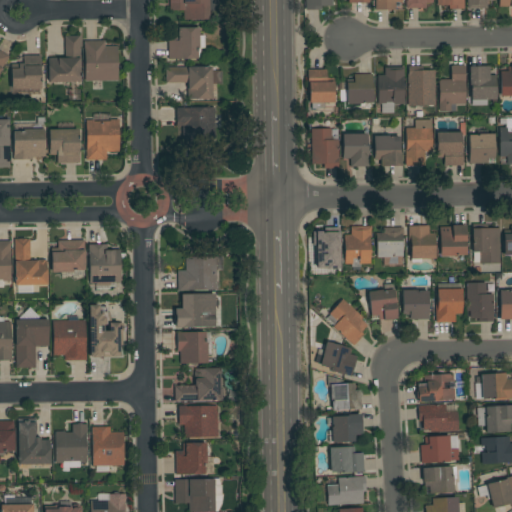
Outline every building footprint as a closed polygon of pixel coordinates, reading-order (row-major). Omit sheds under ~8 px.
[(217,0),(217,6),(214,6),(214,11),(209,11),(209,19),(183,20),(183,10),(169,11),(169,0),(217,0)] [(332,0),(332,6),(321,6),(321,10),(305,10),(305,0),(332,0)] [(401,0),(402,2),(395,2),(395,10),(375,10),(375,0),(401,0)] [(432,0),(432,3),(426,3),(426,8),(405,8),(405,0),(432,0)] [(463,0),(464,9),(448,9),(448,6),(437,6),(436,0),(463,0)] [(487,0),(487,8),(467,9),(467,0),(487,0)] [(511,0),(511,7),(510,8),(510,6),(498,6),(498,0),(511,0)] [(168,36),(175,35),(175,28),(198,28),(199,48),(197,48),(197,59),(168,59),(168,36)] [(48,58),(65,58),(64,36),(80,36),(81,82),(49,82),(48,58)] [(105,41),(105,47),(117,46),(117,50),(122,50),(122,68),(118,68),(118,81),(85,81),(84,41),(105,41)] [(0,51),(9,56),(0,71),(0,51)] [(11,69),(11,64),(23,63),(23,56),(40,55),(41,89),(11,90),(11,69)] [(456,104),(456,111),(439,111),(438,80),(440,80),(451,80),(450,66),(452,66),(452,65),(463,65),(463,66),(465,66),(465,104),(456,104)] [(435,106),(407,106),(407,74),(408,74),(408,66),(422,66),(422,70),(434,70),(435,106)] [(489,66),(489,75),(495,75),(496,98),(498,98),(498,104),(492,104),(492,100),(471,100),(471,88),(469,88),(468,67),(489,66)] [(211,71),(221,71),(221,84),(211,84),(212,99),(187,99),(187,88),(188,88),(188,83),(165,83),(165,67),(211,67),(211,71)] [(403,67),(404,78),(403,78),(404,104),(393,104),(393,113),(381,113),(381,104),(377,104),(377,86),(375,86),(375,80),(377,80),(377,75),(384,75),(384,67),(403,67)] [(508,71),(508,67),(511,67),(511,96),(500,96),(500,71),(508,71)] [(326,69),(326,78),(333,77),(333,84),(334,84),(334,87),(333,87),(334,103),(324,103),(324,109),(311,109),(311,103),(309,103),(309,91),(307,91),(307,70),(326,69)] [(372,74),(372,103),(362,103),(362,104),(347,104),(347,101),(339,101),(339,83),(346,82),(346,79),(353,79),(353,74),(372,74)] [(215,139),(182,140),(181,126),(176,126),(176,108),(182,108),(182,109),(214,108),(215,139)] [(511,164),(507,164),(507,156),(499,157),(499,128),(505,127),(505,124),(499,124),(499,118),(511,118),(511,164)] [(93,120),(93,122),(110,122),(110,120),(118,119),(119,152),(106,152),(106,160),(85,160),(85,155),(86,155),(85,120),(93,120)] [(0,120),(8,120),(9,168),(0,168),(0,120)] [(414,127),(414,120),(431,120),(432,152),(424,152),(424,166),(405,166),(405,150),(406,150),(405,128),(414,127)] [(331,128),(331,129),(337,129),(337,140),(338,140),(338,162),(337,162),(338,168),(323,168),(323,164),(311,165),(311,129),(331,128)] [(44,129),(44,157),(32,157),(32,159),(13,160),(13,131),(23,131),(23,129),(44,129)] [(79,129),(79,163),(62,163),(62,155),(49,155),(49,129),(79,129)] [(381,136),(381,130),(398,129),(398,136),(399,136),(400,152),(401,152),(401,166),(380,167),(380,159),(374,159),(373,136),(381,136)] [(461,132),(461,150),(462,150),(463,166),(444,166),(444,157),(436,158),(436,132),(461,132)] [(367,134),(367,145),(368,145),(369,166),(349,167),(349,159),(342,159),(342,134),(367,134)] [(477,135),(477,134),(494,134),(495,158),(487,158),(487,163),(469,164),(468,135),(477,135)] [(452,227),(452,226),(466,225),(466,255),(456,255),(456,256),(440,256),(439,227),(452,227)] [(502,234),(503,256),(511,255),(511,225),(510,225),(510,234),(502,234)] [(312,233),(325,232),(324,226),(339,226),(340,255),(333,255),(333,266),(313,267),(312,233)] [(370,226),(371,237),(370,237),(370,264),(360,264),(360,267),(350,267),(350,264),(344,264),(343,235),(350,235),(350,226),(370,226)] [(429,226),(429,233),(435,233),(435,259),(421,259),(421,263),(411,263),(411,247),(408,247),(408,226),(429,226)] [(402,227),(403,236),(402,236),(402,256),(391,257),(392,257),(376,258),(375,233),(382,233),(382,228),(402,227)] [(500,264),(480,264),(480,262),(473,262),(473,252),(472,252),(471,229),(499,228),(500,264)] [(14,239),(19,239),(19,238),(25,238),(25,239),(29,239),(30,259),(45,259),(45,260),(46,260),(47,285),(15,285),(14,239)] [(84,240),(85,270),(73,271),(73,272),(51,273),(51,248),(57,248),(57,241),(84,240)] [(0,241),(11,241),(11,246),(10,246),(11,281),(2,282),(2,280),(0,280),(0,241)] [(88,252),(88,245),(106,244),(106,251),(112,251),(112,250),(120,250),(120,283),(110,283),(110,286),(96,286),(96,283),(89,284),(88,252)] [(217,257),(217,261),(220,261),(220,269),(219,269),(219,271),(216,271),(216,282),(217,282),(217,290),(188,290),(188,291),(177,291),(177,271),(185,270),(185,257),(217,257)] [(384,290),(383,284),(393,283),(397,319),(383,320),(383,319),(378,320),(378,315),(370,316),(368,291),(384,290)] [(485,283),(485,294),(493,294),(493,321),(478,322),(478,318),(469,318),(469,311),(466,311),(466,283),(485,283)] [(461,289),(461,313),(454,314),(454,322),(435,322),(435,301),(437,301),(437,289),(461,289)] [(418,290),(418,291),(428,290),(428,319),(409,319),(409,315),(402,315),(402,290),(418,290)] [(509,291),(509,290),(511,290),(511,319),(499,319),(499,291),(509,291)] [(215,294),(215,327),(184,327),(184,328),(175,328),(175,307),(180,307),(180,294),(215,294)] [(363,318),(361,320),(366,325),(360,332),(363,334),(353,345),(332,327),(337,321),(328,314),(342,299),(363,318)] [(88,358),(88,347),(89,347),(89,317),(97,317),(97,319),(113,318),(113,317),(121,316),(122,339),(127,339),(127,343),(122,343),(122,349),(110,349),(110,357),(88,358)] [(48,319),(48,345),(35,346),(35,367),(16,368),(14,320),(48,319)] [(85,352),(86,352),(86,360),(64,361),(64,355),(53,355),(52,321),(85,320),(85,352)] [(11,360),(0,360),(0,321),(10,321),(11,360)] [(179,351),(177,351),(176,332),(205,332),(205,342),(207,342),(207,363),(179,363),(179,351)] [(331,368),(319,365),(320,364),(315,362),(317,354),(322,356),(326,341),(351,348),(349,354),(356,356),(351,376),(331,371),(331,368)] [(174,386),(193,385),(193,371),(195,371),(195,369),(219,368),(220,376),(223,376),(223,387),(225,387),(226,400),(174,401),(174,386)] [(493,373),(492,370),(499,369),(499,373),(505,372),(506,380),(511,379),(511,399),(494,401),(494,398),(482,399),(480,374),(493,373)] [(452,374),(453,382),(447,382),(448,388),(453,388),(454,399),(433,400),(433,401),(417,402),(417,398),(416,398),(416,392),(417,392),(417,388),(426,387),(426,383),(423,383),(423,375),(452,374)] [(332,410),(331,400),(330,400),(329,384),(354,383),(355,390),(360,390),(361,409),(332,410)] [(445,404),(445,406),(455,405),(456,411),(457,410),(458,431),(430,432),(430,429),(422,430),(422,421),(418,421),(417,406),(445,404)] [(216,405),(217,437),(184,437),(183,425),(178,425),(178,406),(216,405)] [(511,423),(510,424),(510,431),(485,433),(485,425),(477,426),(476,408),(485,408),(485,406),(511,405),(511,423)] [(331,427),(332,427),(331,417),(348,416),(348,415),(361,414),(362,435),(355,435),(356,442),(332,443),(331,427)] [(18,451),(17,451),(17,419),(32,418),(33,440),(49,440),(49,449),(50,449),(50,464),(18,464),(18,451)] [(0,421),(13,421),(13,430),(14,430),(14,451),(2,451),(2,453),(0,453),(0,421)] [(65,431),(65,433),(72,432),(71,424),(77,424),(77,423),(81,423),(81,424),(86,424),(86,434),(86,463),(78,463),(78,461),(62,462),(62,463),(55,463),(55,431),(65,431)] [(109,427),(110,433),(123,432),(123,465),(92,466),(91,427),(109,427)] [(424,444),(424,437),(449,435),(450,449),(458,448),(458,460),(450,461),(421,463),(419,445),(424,444)] [(509,436),(509,443),(511,443),(511,463),(508,463),(508,462),(481,464),(480,438),(509,436)] [(175,451),(182,451),(182,443),(205,442),(206,463),(204,463),(204,474),(175,475),(175,451)] [(349,446),(349,447),(354,447),(354,453),(362,453),(364,472),(350,473),(342,474),(342,471),(330,472),(329,448),(349,446)] [(451,466),(451,467),(456,467),(456,478),(455,479),(455,485),(453,485),(454,492),(429,494),(429,486),(424,486),(424,481),(422,482),(422,468),(451,466)] [(511,503),(492,508),(490,499),(487,500),(486,495),(479,497),(476,488),(486,485),(486,484),(506,479),(506,477),(511,475),(511,503)] [(365,491),(362,492),(362,503),(327,505),(326,478),(364,476),(365,491)] [(220,485),(221,485),(222,495),(214,495),(214,511),(188,511),(188,503),(174,503),(174,480),(219,479),(220,485)] [(457,497),(457,511),(425,511),(425,505),(432,505),(432,498),(457,497)] [(121,500),(121,511),(90,511),(90,501),(121,500)]
